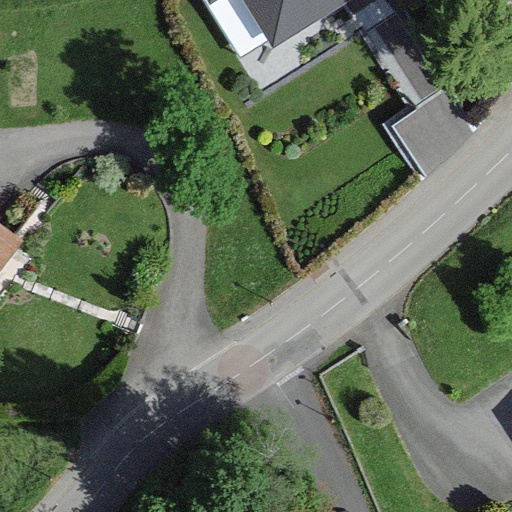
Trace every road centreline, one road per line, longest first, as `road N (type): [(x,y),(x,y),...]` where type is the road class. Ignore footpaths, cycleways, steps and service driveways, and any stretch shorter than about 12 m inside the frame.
road 1 (residential): [(277,341),(419,231),(511,139)]
road 2 (residential): [(78,511),(134,452),(277,341)]
road 3 (residential): [(277,341),(344,511)]
